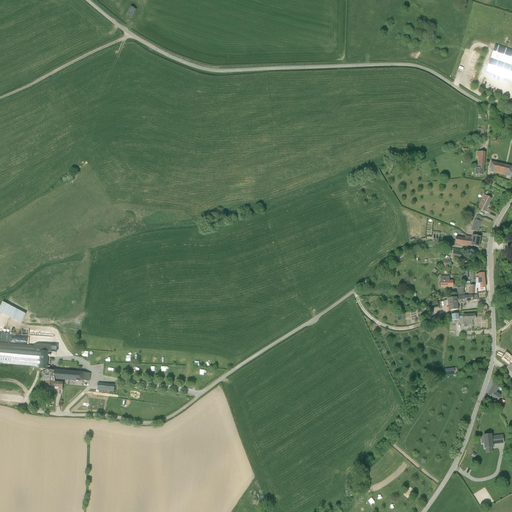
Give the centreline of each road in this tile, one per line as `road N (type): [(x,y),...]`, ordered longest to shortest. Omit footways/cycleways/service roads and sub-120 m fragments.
road 1 (unclassified): [(27,399),(30,411),(159,421),(403,255),(432,245),(489,252)]
road 2 (unclassified): [(511,113),(407,64),(198,67),(135,37),(87,0)]
road 3 (unclassified): [(423,511),(455,464),(489,372),(489,252)]
road 4 (track): [(0,97),(130,33)]
